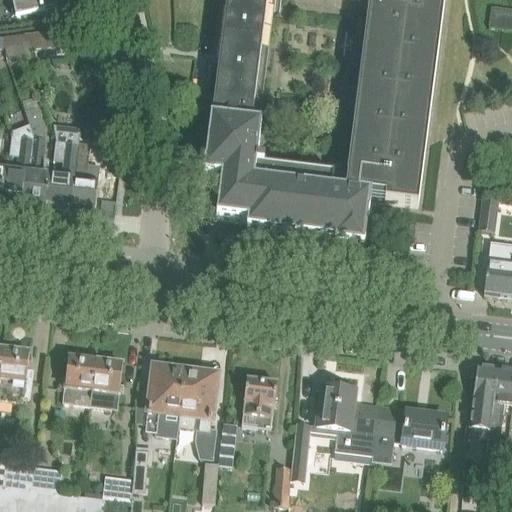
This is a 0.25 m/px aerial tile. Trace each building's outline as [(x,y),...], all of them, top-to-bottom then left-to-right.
[(11,0),(16,19),(57,10),(54,0),(11,0)] [(226,0),(215,96),(212,121),(211,121),(205,166),(204,166),(202,179),(214,180),(221,181),(216,221),(228,223),(229,223),(247,225),(247,229),(247,231),(246,234),(334,245),(334,247),(364,251),(368,217),(369,217),(370,211),(371,198),(385,199),(384,206),(420,211),(423,188),(441,49),(447,0),(226,0)] [(511,13),(491,11),(488,32),(511,34),(511,13)] [(56,33),(44,35),(49,49),(50,51),(62,50),(56,33)] [(44,35),(28,37),(30,44),(33,53),(50,51),(49,49),(44,35)] [(28,37),(4,40),(7,51),(30,44),(28,37)] [(38,112),(25,115),(29,129),(33,139),(25,210),(26,210),(26,209),(44,211),(44,212),(45,212),(48,179),(41,178),(46,144),(44,130),(38,112)] [(8,173),(3,208),(25,210),(33,139),(29,129),(12,135),(9,159),(17,160),(16,174),(8,173)] [(48,179),(45,212),(70,216),(79,147),(78,147),(78,149),(55,146),(53,166),(63,167),(61,180),(48,179)] [(79,147),(70,216),(94,218),(98,184),(100,171),(88,169),(90,148),(79,147)] [(481,202),(477,234),(494,236),(497,215),(498,204),(481,202)] [(511,205),(498,204),(497,215),(511,216),(511,205)] [(484,294),(483,300),(489,301),(511,303),(511,258),(500,257),(493,256),(491,268),(487,267),(484,294)] [(2,353),(0,370),(0,405),(23,409),(24,402),(29,403),(31,386),(26,385),(29,356),(2,353)] [(96,365),(69,361),(63,408),(90,411),(91,403),(96,365)] [(96,365),(91,403),(90,411),(117,414),(123,368),(96,365)] [(477,371),(476,378),(474,394),(469,431),(479,433),(478,441),(488,442),(488,439),(490,439),(490,434),(498,373),(477,371)] [(177,440),(180,419),(185,376),(154,372),(152,385),(151,385),(149,401),(151,401),(148,428),(147,437),(156,438),(159,441),(174,443),(177,440)] [(511,374),(498,373),(490,434),(497,435),(496,440),(500,440),(504,408),(511,409),(511,374)] [(216,380),(185,376),(180,419),(200,422),(199,432),(196,436),(195,444),(200,464),(206,464),(213,465),(217,433),(210,432),(213,408),(215,393),(216,380)] [(277,387),(247,383),(241,432),(272,435),(272,434),(277,387)] [(372,459),(377,414),(353,411),(355,396),(321,392),(318,431),(337,433),(335,455),(372,459)] [(401,451),(442,455),(446,421),(445,421),(445,422),(377,414),(372,459),(372,461),(392,463),(394,447),(402,447),(401,451)] [(296,428),(291,469),(306,471),(310,436),(311,430),(296,428)] [(488,442),(486,462),(497,463),(500,440),(496,440),(490,439),(488,439),(488,442)] [(0,489),(4,490),(4,491),(6,491),(18,493),(30,494),(32,495),(35,471),(20,469),(7,467),(6,479),(0,478),(0,489)] [(205,469),(202,508),(214,509),(218,469),(205,469)] [(135,470),(133,499),(143,500),(146,500),(148,471),(135,470)] [(50,473),(35,471),(32,495),(42,496),(55,498),(59,498),(59,497),(61,486),(62,474),(50,473)] [(276,473),(274,511),(277,511),(289,511),(291,488),(292,474),(276,473)] [(104,492),(103,503),(103,504),(105,504),(130,507),(133,484),(117,482),(105,480),(104,492)] [(15,511),(18,493),(6,491),(2,511),(15,511)] [(27,511),(30,494),(18,493),(15,511),(27,511)] [(40,511),(42,496),(32,495),(30,494),(27,511),(40,511)] [(52,511),(55,498),(42,496),(40,511),(52,511)] [(52,511),(65,511),(67,498),(59,497),(59,498),(55,498),(52,511)] [(77,511),(79,500),(67,498),(65,511),(77,511)] [(79,500),(77,511),(91,511),(93,502),(84,501),(79,500)] [(93,502),(91,511),(103,511),(105,504),(103,504),(103,503),(93,502)]
